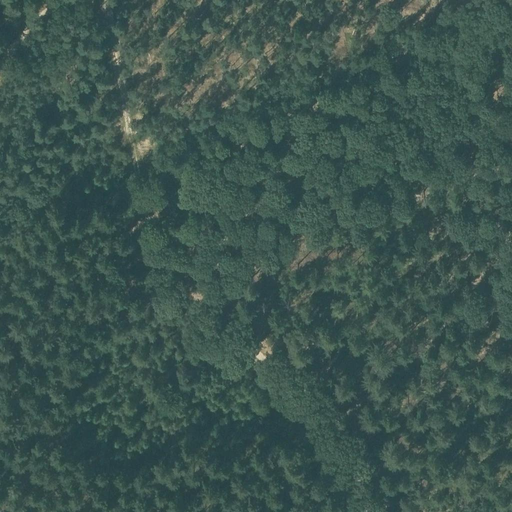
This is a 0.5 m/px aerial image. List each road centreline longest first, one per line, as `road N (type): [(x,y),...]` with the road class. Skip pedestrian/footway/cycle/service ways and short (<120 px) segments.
road 1 (track): [(130,158),(154,254),(317,407),(362,511)]
road 2 (track): [(130,158),(454,31),(484,0)]
road 3 (track): [(106,0),(130,158)]
